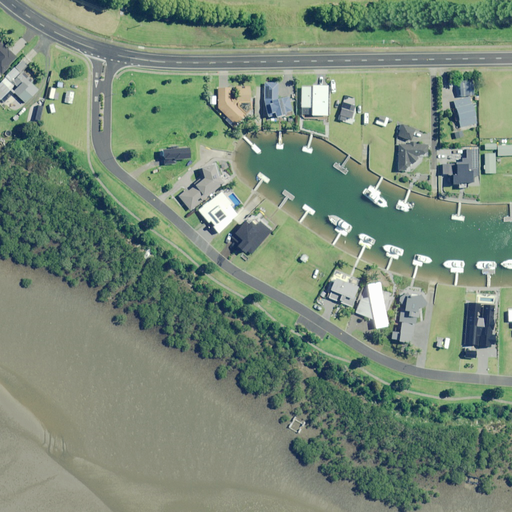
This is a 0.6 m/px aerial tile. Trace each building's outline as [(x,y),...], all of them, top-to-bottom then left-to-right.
[(16,58),(0,43),(0,73),(1,74),(16,58)] [(0,100),(8,107),(17,97),(24,105),(37,91),(29,84),(31,82),(21,72),(26,66),(20,61),(0,82),(0,100)] [(285,114),(292,112),(288,97),(277,99),(278,83),(264,83),(263,103),(267,118),(275,116),(275,118),(286,116),(285,114)] [(326,116),(327,86),(311,86),(311,87),(301,87),(300,115),(326,116)] [(249,109),(249,101),(249,88),(217,87),(216,110),(218,110),(234,124),(244,114),(249,109)] [(475,124),(468,97),(453,101),(455,109),(451,111),(453,121),(458,120),(460,128),(475,124)] [(387,119),(378,116),(375,124),(385,127),(387,119)] [(414,130),(401,126),(397,136),(410,141),(414,130)] [(415,143),(408,143),(408,145),(398,145),(398,171),(409,171),(409,163),(416,164),(416,157),(427,157),(427,145),(415,145),(415,143)] [(477,177),(478,150),(466,150),(466,159),(461,159),(461,163),(456,163),(456,164),(442,164),(442,175),(449,175),(449,185),(458,185),(458,188),(466,188),(466,183),(473,183),(473,177),(477,177)] [(201,178),(192,184),(194,186),(187,191),(186,189),(178,196),(189,210),(198,203),(196,200),(200,198),(202,200),(223,183),(220,179),(215,164),(213,164),(198,169),(201,178)] [(228,206),(232,203),(226,196),(231,192),(227,187),(197,210),(207,223),(211,220),(220,232),(228,226),(225,223),(235,215),(228,206)] [(271,231),(259,221),(255,226),(250,222),(247,225),(244,222),(230,237),(238,244),(236,247),(244,253),(246,251),(250,255),(271,231)] [(308,258),(303,254),(299,259),(304,263),(308,258)] [(326,292),(329,293),(327,298),(351,307),(354,300),(352,299),(359,281),(337,272),(335,277),(332,276),(326,292)] [(387,326),(379,283),(367,285),(368,291),(364,289),(355,313),(373,320),(375,329),(387,326)] [(416,308),(425,310),(427,297),(418,295),(400,293),(398,304),(400,304),(398,322),(400,322),(399,333),(391,332),(390,341),(410,343),(411,337),(412,337),(415,317),(417,318),(418,311),(416,311),(416,308)]
